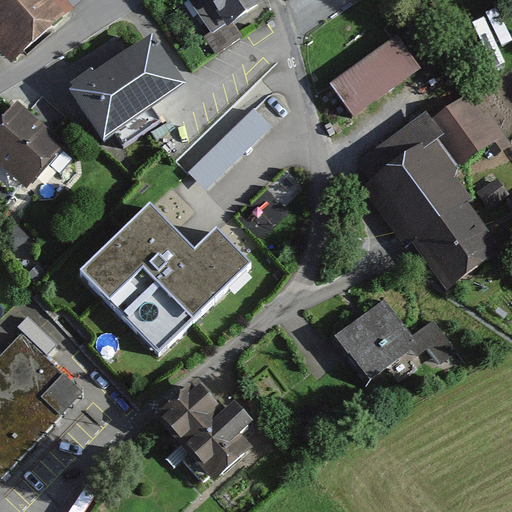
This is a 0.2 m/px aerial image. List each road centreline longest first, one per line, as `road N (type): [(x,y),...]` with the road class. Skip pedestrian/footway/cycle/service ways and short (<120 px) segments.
road 1 (residential): [(279,0),(318,116),(318,249),(288,314),(138,435),(77,511)]
road 2 (residential): [(125,0),(0,81)]
